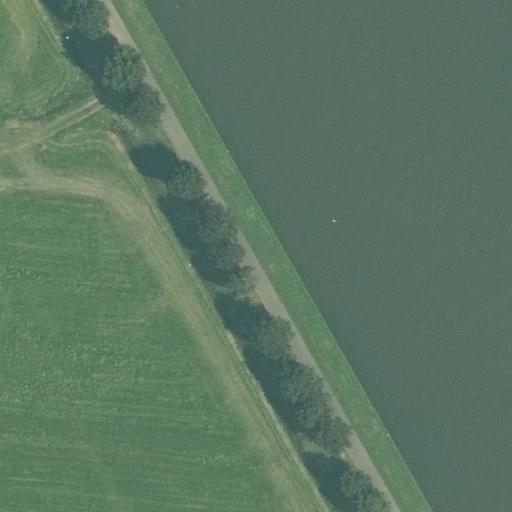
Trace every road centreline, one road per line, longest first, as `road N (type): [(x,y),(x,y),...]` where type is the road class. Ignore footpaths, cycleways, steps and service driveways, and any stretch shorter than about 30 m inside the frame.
road 1 (unclassified): [(389,511),(98,0)]
road 2 (track): [(36,139),(143,78)]
